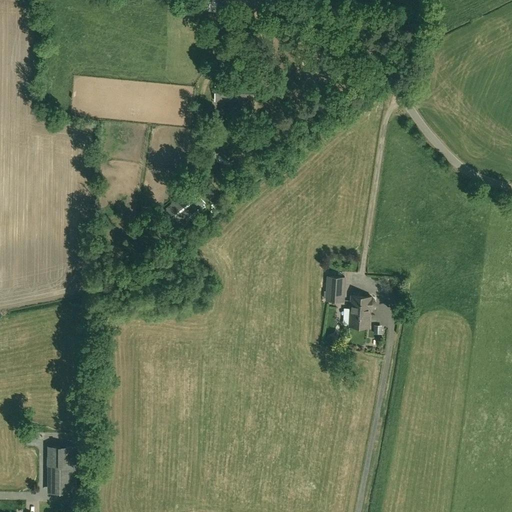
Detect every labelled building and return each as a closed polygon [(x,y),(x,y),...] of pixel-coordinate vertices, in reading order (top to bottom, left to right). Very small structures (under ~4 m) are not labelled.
[(220,4),(218,14),(232,16),(234,7),(220,4)] [(252,101),(253,83),(216,82),(216,100),(239,100),(239,109),(252,109),(252,101)] [(191,187),(164,209),(177,225),(204,202),(191,187)] [(217,205),(222,196),(217,193),(211,201),(217,205)] [(347,276),(328,275),(327,299),(346,300),(347,276)] [(370,312),(370,309),(372,309),(374,307),(375,306),(375,301),(374,299),(372,298),(370,298),(370,297),(349,296),(349,312),(370,312)] [(370,327),(370,312),(349,312),(349,327),(370,327)] [(76,447),(52,446),(52,491),(75,492),(76,447)]
